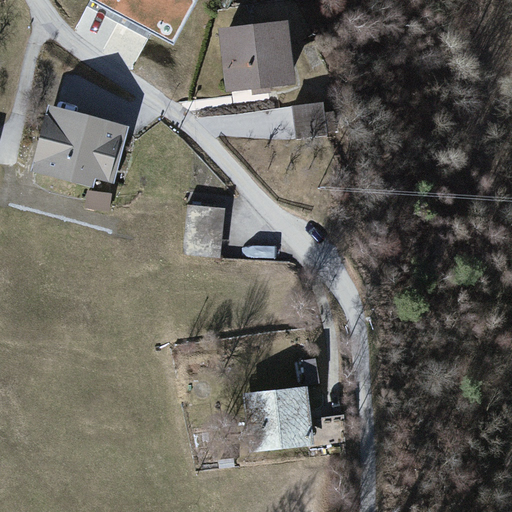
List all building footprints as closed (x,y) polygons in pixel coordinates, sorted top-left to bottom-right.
[(294,20),(227,27),(233,89),(300,82),(294,20)] [(127,124),(51,103),(33,166),(110,187),(127,124)] [(323,103),(291,106),(294,139),(326,136),(323,103)] [(223,208),(186,206),(183,254),(220,257),(223,208)] [(311,382),(247,389),(253,451),(317,445),(311,382)]
